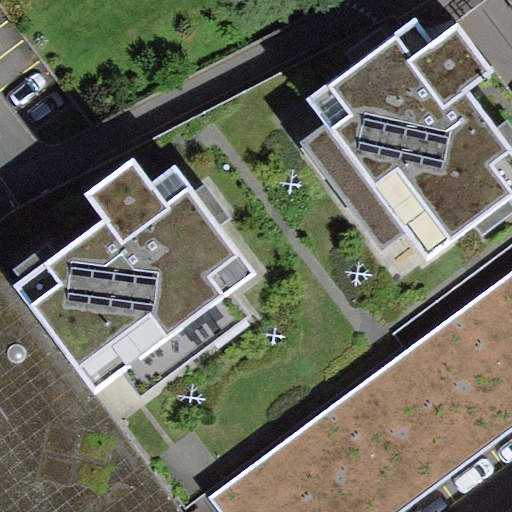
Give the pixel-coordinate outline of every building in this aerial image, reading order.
[(403,30),(302,105),(323,133),(298,152),(381,262),(406,244),(426,270),(511,205),(511,160),(469,103),(499,81),(451,17),(427,35),(416,20),(403,30)] [(511,98),(499,81),(469,103),(511,160),(511,205),(426,270),(406,244),(381,262),(298,152),(323,133),(302,105),(403,30),(395,19),(11,211),(0,218),(0,269),(19,295),(102,232),(84,209),(133,172),(150,195),(175,176),(256,284),(99,401),(182,511),(185,511),(291,433),(403,350),(392,337),(511,247),(511,98)] [(102,232),(19,295),(99,401),(256,284),(175,176),(150,195),(133,172),(84,209),(102,232)] [(0,511),(182,511),(99,401),(19,295),(0,269),(0,511)] [(405,511),(511,435),(511,278),(215,500),(223,511),(405,511)]
